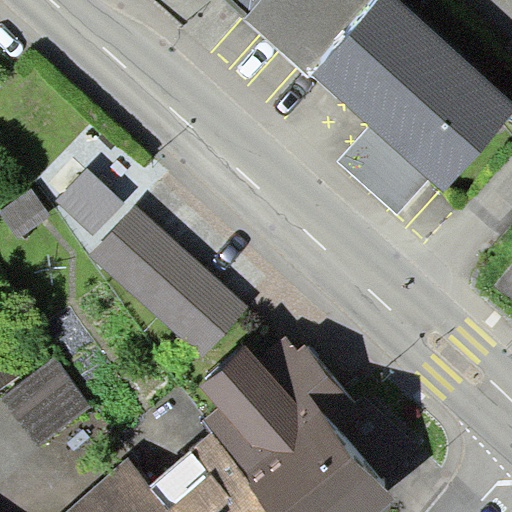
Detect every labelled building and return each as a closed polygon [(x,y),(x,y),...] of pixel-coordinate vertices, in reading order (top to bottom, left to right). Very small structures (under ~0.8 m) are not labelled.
[(233,0),(248,13),(259,0),(233,0)] [(259,0),(248,13),(244,19),(308,75),(310,73),(373,0),(259,0)] [(511,103),(395,0),(373,0),(310,73),(369,126),(429,180),(443,192),(511,114),(511,103)] [(429,180),(369,126),(337,161),(397,215),(429,180)] [(56,201),(93,236),(125,202),(88,168),(56,201)] [(53,217),(33,189),(0,212),(0,213),(19,240),(53,217)] [(136,204),(90,255),(204,357),(250,306),(136,204)] [(211,433),(279,511),(376,511),(392,498),(378,482),(337,434),(366,409),(358,400),(309,342),(300,349),(288,334),(258,359),(246,345),(200,384),(219,407),(203,421),(212,432),(211,433)] [(56,357),(3,397),(36,443),(91,405),(56,357)] [(365,393),(358,400),(366,409),(337,434),(378,482),(416,447),(365,393)] [(279,511),(211,433),(151,485),(170,507),(163,511),(279,511)] [(163,511),(170,507),(151,485),(127,460),(68,511),(163,511)]
